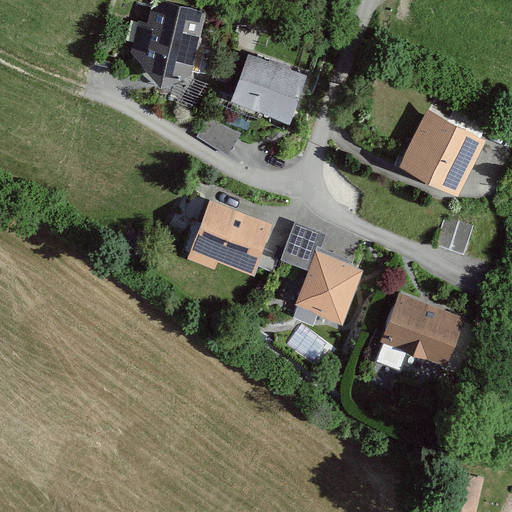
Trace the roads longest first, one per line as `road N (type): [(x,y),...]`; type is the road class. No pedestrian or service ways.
road 1 (residential): [(296,196),(90,93)]
road 2 (residential): [(352,0),(296,196)]
road 3 (residential): [(296,196),(450,262)]
